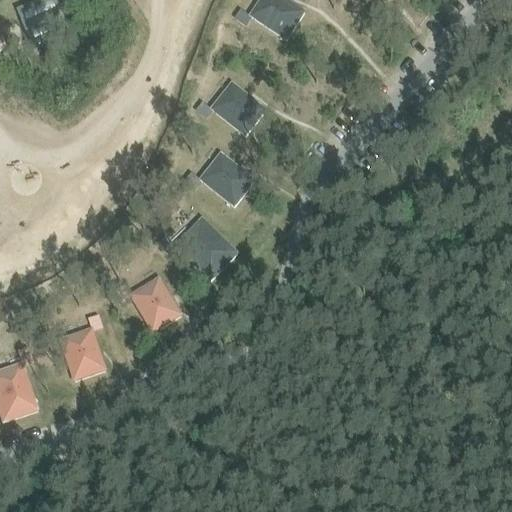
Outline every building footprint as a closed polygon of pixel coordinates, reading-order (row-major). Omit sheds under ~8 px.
[(70,34),(55,0),(45,0),(16,12),(32,50),(70,34)] [(262,0),(251,18),(287,41),(305,14),(283,0),(262,0)] [(212,111),(246,138),(266,112),(233,85),(212,111)] [(201,182),(234,208),(255,183),(221,156),(201,182)] [(176,248),(211,282),(238,255),(203,221),(176,248)] [(131,298),(153,334),(181,317),(159,281),(131,298)] [(61,342),(75,383),(106,372),(92,332),(61,342)] [(0,373),(0,417),(2,424),(38,412),(23,366),(0,373)]
